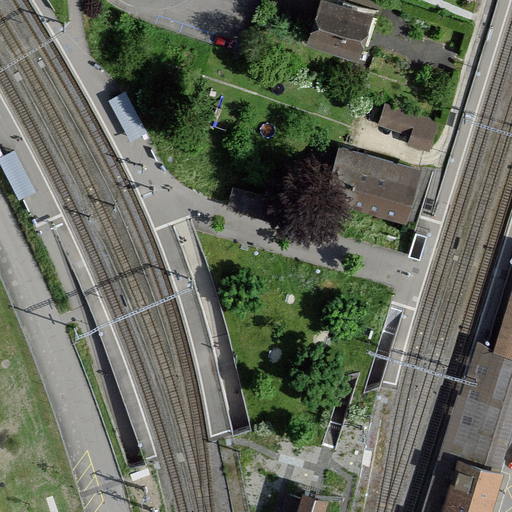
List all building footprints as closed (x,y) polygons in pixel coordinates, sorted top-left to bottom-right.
[(373,16),(321,0),(320,0),(306,46),(358,63),(373,16)] [(140,137),(148,133),(125,92),(108,101),(130,143),(140,137)] [(439,121),(385,103),(377,125),(410,136),(407,145),(429,152),(439,121)] [(407,225),(422,171),(338,147),(322,201),(407,225)] [(20,200),(35,193),(16,153),(1,160),(20,200)] [(291,205),(232,188),(228,204),(286,222),(291,205)] [(410,229),(404,251),(416,255),(422,233),(410,229)] [(511,358),(511,289),(493,354),(511,358)] [(511,358),(493,354),(474,349),(456,393),(419,511),(440,511),(456,459),(500,473),(511,431),(511,358)] [(440,511),(492,511),(504,475),(500,473),(456,459),(440,511)] [(322,511),(329,490),(302,482),(298,493),(285,489),(277,511),(322,511)]
